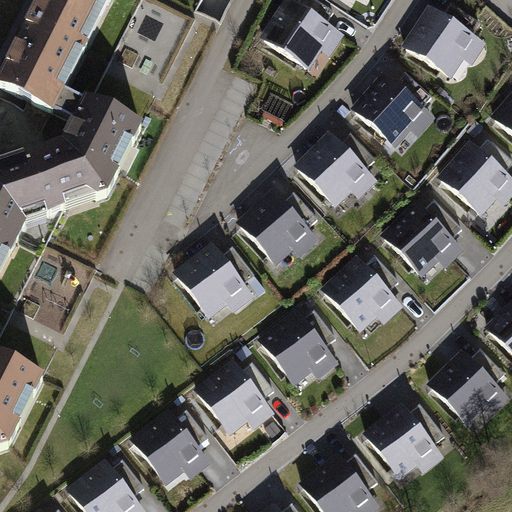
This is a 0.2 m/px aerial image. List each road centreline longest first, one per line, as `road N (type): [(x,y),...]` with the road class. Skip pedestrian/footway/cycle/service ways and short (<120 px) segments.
road 1 (residential): [(511,253),(205,511)]
road 2 (residential): [(408,0),(362,67),(234,183)]
